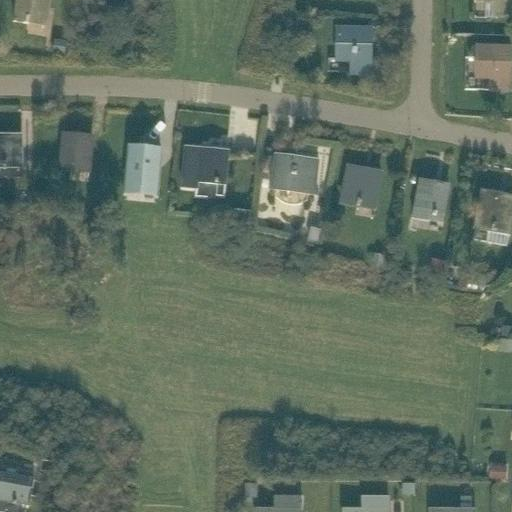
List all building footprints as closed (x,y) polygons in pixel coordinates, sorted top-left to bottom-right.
[(43,29),(47,0),(18,0),(18,3),(16,2),(13,23),(25,25),(28,25),(29,19),(43,21),(42,29),(43,29)] [(511,13),(511,0),(475,0),(475,3),(496,4),(496,13),(511,13)] [(338,32),(338,29),(337,29),(337,63),(338,63),(338,61),(350,61),(350,74),(370,74),(371,61),(371,60),(369,60),(370,30),(369,30),(369,32),(338,32)] [(478,49),(478,47),(477,47),(476,80),(477,80),(477,78),(490,79),(489,91),(510,92),(510,79),(510,78),(509,78),(510,48),(509,48),(509,50),(478,49)] [(21,137),(9,137),(9,131),(8,131),(8,137),(0,137),(0,168),(3,168),(3,171),(6,171),(6,164),(20,164),(20,172),(21,172),(21,137)] [(80,139),(80,134),(79,134),(78,139),(64,138),(63,137),(60,169),(71,170),(71,172),(74,173),(74,166),(88,167),(87,175),(88,175),(92,140),(80,139)] [(130,147),(126,190),(156,193),(160,150),(151,149),(152,146),(147,145),(139,144),(138,148),(130,147)] [(195,190),(196,183),(224,186),(228,153),(184,149),(180,188),(195,190)] [(304,160),(304,161),(274,157),(274,158),(276,159),(272,189),(270,189),(270,190),(314,195),(318,161),(304,160)] [(369,172),(370,166),(369,166),(368,172),(348,168),(341,205),(359,208),(361,201),(374,204),(372,218),(373,218),(381,174),(369,172)] [(441,224),(448,187),(420,181),(413,219),(414,218),(440,223),(440,224),(441,224)] [(511,198),(503,197),(504,191),(503,191),(502,197),(481,193),(474,229),(494,233),(494,230),(508,232),(507,237),(508,237),(511,215),(511,198)] [(233,211),(232,223),(249,225),(250,212),(233,211)] [(491,468),(491,479),(505,480),(506,469),(491,468)] [(0,511),(15,511),(17,504),(28,506),(28,508),(29,508),(32,490),(26,488),(27,478),(0,473),(0,511)] [(402,485),(402,496),(414,496),(414,485),(402,485)] [(301,511),(301,498),(274,498),(274,510),(255,510),(254,511),(301,511)] [(388,511),(388,498),(361,498),(361,510),(342,510),(341,511),(388,511)]
